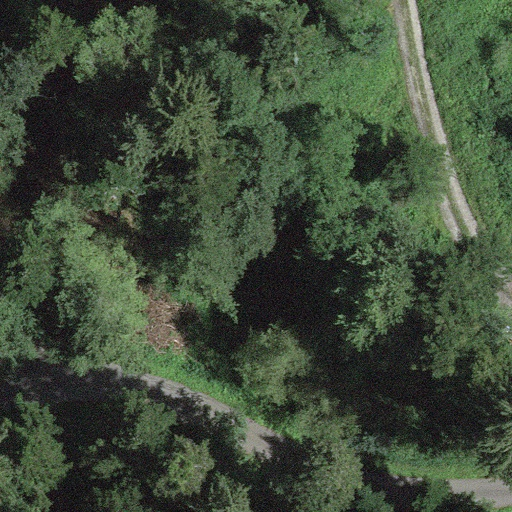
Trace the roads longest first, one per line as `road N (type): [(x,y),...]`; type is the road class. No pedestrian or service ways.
road 1 (track): [(511,500),(458,501),(362,484),(147,385),(0,395)]
road 2 (track): [(403,0),(445,182),(481,261),(511,289)]
road 3 (track): [(0,330),(147,385)]
